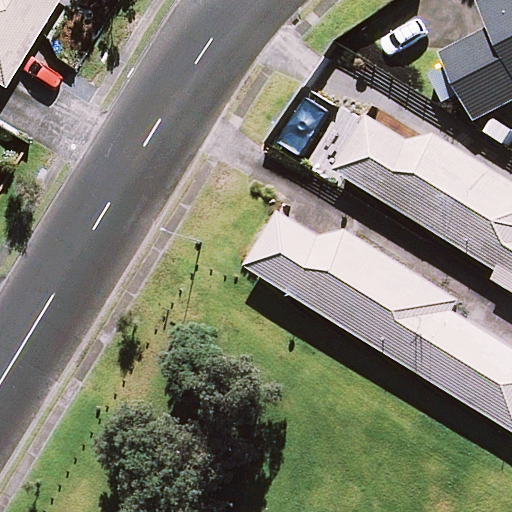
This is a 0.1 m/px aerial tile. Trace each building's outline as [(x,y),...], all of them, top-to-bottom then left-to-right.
[(0,0),(0,84),(2,86),(53,0),(0,0)] [(511,0),(497,0),(483,7),(496,32),(511,62),(511,0)] [(481,126),(511,110),(511,62),(496,32),(445,58),(481,126)] [(373,120),(373,121),(340,174),(503,275),(497,284),(511,293),(511,182),(440,139),(413,144),(373,120)] [(285,216),(250,272),(511,433),(511,348),(459,316),(466,305),(352,235),(325,241),(285,216)]
